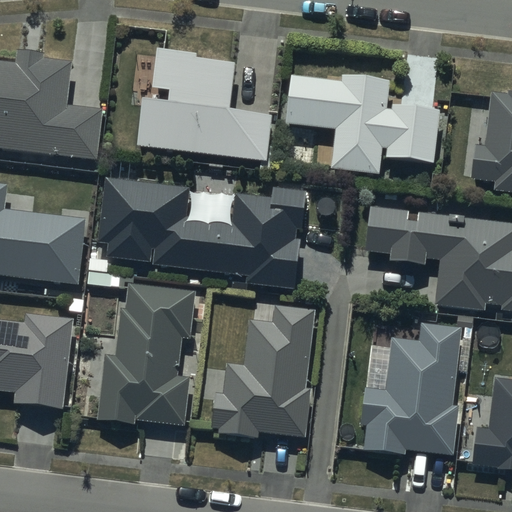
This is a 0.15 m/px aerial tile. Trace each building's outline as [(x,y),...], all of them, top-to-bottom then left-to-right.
[(15,65),(0,63),(0,153),(97,165),(104,112),(66,108),(71,64),(44,60),(44,55),(17,51),(15,65)] [(196,57),(156,53),(151,92),(167,94),(166,104),(142,101),(136,149),(265,163),(270,119),(228,114),(233,66),(196,62),(196,57)] [(340,82),(291,77),(286,127),(334,132),(330,171),(379,176),(381,151),(387,152),(386,160),(432,165),(437,113),(393,109),(393,113),(385,112),(388,82),(341,78),(340,82)] [(493,186),(493,191),(511,193),(511,93),(509,93),(509,97),(491,95),(485,147),(474,146),(469,183),(493,186)] [(269,199),(104,180),(96,245),(108,247),(106,260),(148,265),(150,251),(154,251),(152,267),(247,277),(246,288),(294,293),(299,241),(295,241),(296,232),(302,232),(306,193),(270,189),(269,199)] [(7,186),(0,185),(0,278),(77,287),(85,220),(4,211),(7,186)] [(511,226),(372,209),(366,254),(390,257),(389,263),(426,268),(426,261),(439,262),(434,307),(484,313),(485,305),(501,306),(500,311),(511,312),(511,226)] [(115,358),(104,357),(96,423),(135,427),(135,421),(184,426),(189,380),(177,379),(182,339),(190,340),(196,293),(128,286),(125,311),(120,311),(115,358)] [(224,395),(214,394),(211,431),(217,431),(217,436),(259,440),(259,435),(306,439),(311,390),(306,390),(313,313),(274,309),(273,324),(250,322),(245,367),(227,366),(224,395)] [(0,392),(15,394),(14,406),(62,411),(72,321),(25,316),(23,327),(0,324),(0,392)] [(385,392),(365,389),(360,427),(364,427),(361,452),(406,457),(406,453),(452,458),(458,406),(452,405),(461,330),(419,324),(417,343),(392,340),(385,392)] [(490,431),(476,429),(471,472),(504,476),(505,474),(511,474),(511,381),(496,380),(490,431)]
